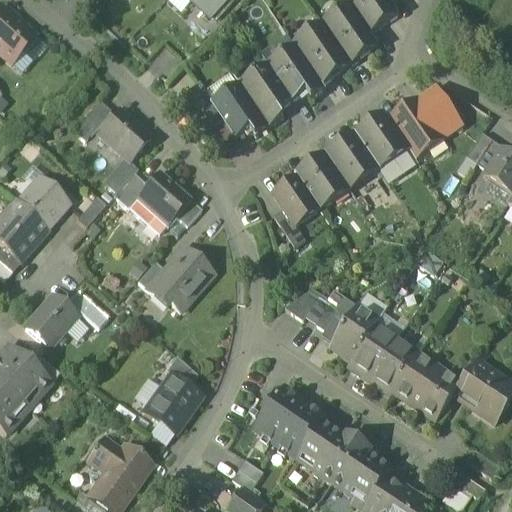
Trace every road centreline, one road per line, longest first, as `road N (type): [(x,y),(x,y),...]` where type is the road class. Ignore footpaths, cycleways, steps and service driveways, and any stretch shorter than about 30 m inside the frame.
road 1 (residential): [(227,192),(182,135),(60,23)]
road 2 (residential): [(227,192),(416,59)]
road 3 (residential): [(256,343),(432,458)]
road 4 (residential): [(162,511),(229,420),(256,343)]
road 5 (residential): [(256,343),(259,271),(227,192)]
